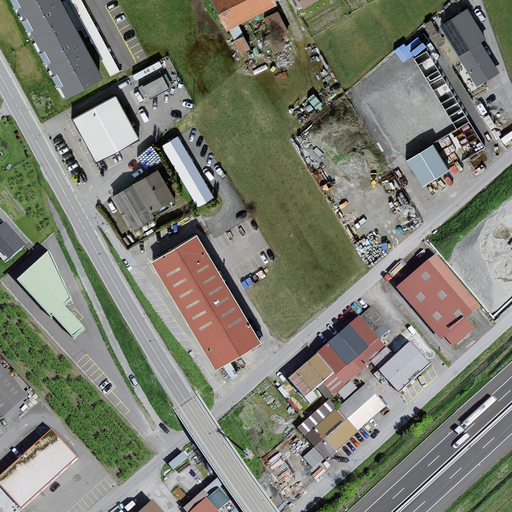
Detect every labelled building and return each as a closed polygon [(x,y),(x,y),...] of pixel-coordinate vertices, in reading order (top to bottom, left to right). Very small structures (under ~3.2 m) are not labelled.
[(14,0),(62,95),(101,75),(63,0),(14,0)] [(269,0),(202,0),(219,28),(271,2),(269,0)] [(263,15),(272,34),(287,27),(278,8),(263,15)] [(468,9),(440,25),(476,86),(499,72),(480,41),(485,38),(468,9)] [(162,73),(141,84),(148,97),(169,86),(162,73)] [(115,95),(72,118),(96,162),(139,139),(115,95)] [(177,136),(161,145),(196,206),(213,197),(177,136)] [(433,144),(406,160),(421,185),(448,170),(433,144)] [(174,198),(158,169),(110,196),(130,231),(152,219),(149,213),(174,198)] [(0,249),(11,261),(28,246),(7,222),(0,227),(0,249)] [(259,343),(197,235),(152,261),(214,369),(259,343)] [(51,249),(20,275),(71,334),(85,328),(83,323),(65,303),(72,297),(51,249)] [(480,306),(437,257),(401,288),(443,337),(480,306)] [(371,308),(319,355),(345,384),(350,380),(371,361),(386,346),(379,339),(390,330),(371,308)] [(386,346),(371,361),(400,392),(431,364),(412,343),(396,357),(386,346)] [(319,355),(290,379),(311,403),(319,397),(314,391),(324,382),(334,394),(337,392),(345,384),(319,355)] [(30,398),(0,364),(0,415),(1,415),(5,419),(30,398)] [(360,391),(350,380),(337,392),(345,401),(337,408),(359,431),(386,406),(366,385),(360,391)] [(337,408),(330,400),(298,429),(306,437),(337,408)] [(337,408),(306,437),(328,460),(359,431),(337,408)] [(79,459),(53,430),(0,478),(0,485),(24,510),(79,459)] [(219,511),(207,498),(191,511),(219,511)] [(161,511),(152,501),(139,511),(161,511)]
